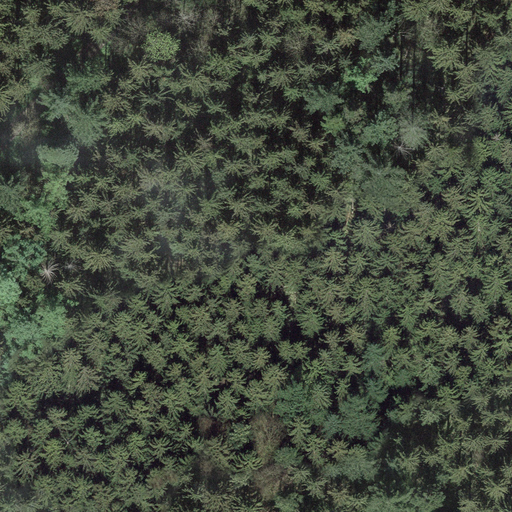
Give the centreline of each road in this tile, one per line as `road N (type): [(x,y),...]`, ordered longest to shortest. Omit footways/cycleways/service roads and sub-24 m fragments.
road 1 (track): [(0,448),(248,382),(511,357)]
road 2 (track): [(0,136),(132,0)]
